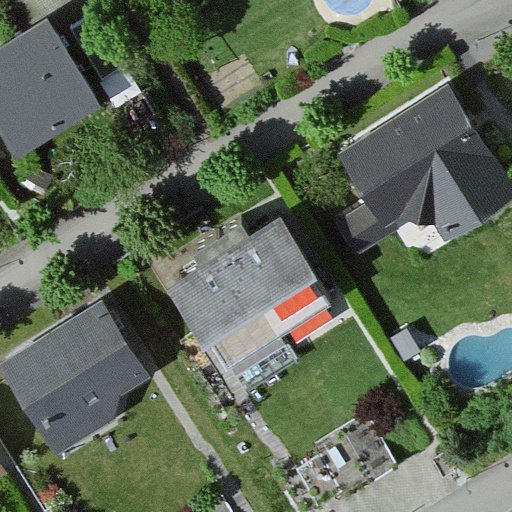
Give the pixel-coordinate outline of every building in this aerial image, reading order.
[(45,14),(0,42),(0,122),(16,149),(98,98),(45,14)] [(94,14),(69,30),(99,77),(124,61),(94,14)] [(511,186),(450,84),(336,153),(367,204),(334,224),(353,255),(394,231),(384,215),(417,195),(442,237),(511,194),(511,186)] [(277,216),(172,281),(223,363),(328,298),(277,216)] [(99,298),(0,358),(0,364),(55,455),(113,420),(101,400),(145,373),(99,298)]
